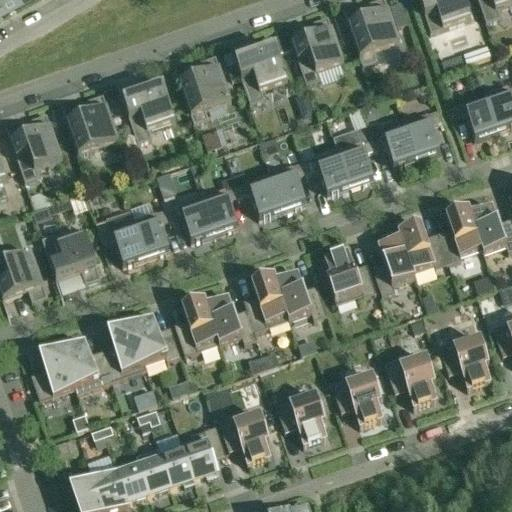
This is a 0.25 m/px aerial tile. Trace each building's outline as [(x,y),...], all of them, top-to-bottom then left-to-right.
[(431,0),(420,4),(418,0),(416,0),(430,38),(471,24),(462,0),(431,0)] [(511,0),(476,0),(487,29),(502,23),(498,15),(511,10),(511,0)] [(400,49),(384,3),(369,9),(373,21),(349,29),(342,7),(340,8),(362,72),(377,66),(374,58),(400,49)] [(390,11),(397,32),(409,30),(401,7),(390,11)] [(334,23),(343,48),(351,44),(343,19),(334,23)] [(344,68),(328,23),(313,28),(317,40),(293,48),(286,27),(284,28),(306,91),(321,86),(318,77),(344,68)] [(275,41),(279,55),(292,51),(286,36),(275,41)] [(272,42),(256,48),(261,59),(237,68),(229,47),(228,47),(237,73),(241,83),(250,110),(265,105),(262,97),(288,87),(272,42)] [(454,62),(458,75),(464,73),(461,59),(454,62)] [(231,107),(216,62),(200,67),(204,79),(180,87),(173,66),(171,66),(194,130),(208,125),(205,116),(231,107)] [(237,73),(228,77),(231,86),(241,83),(237,73)] [(161,81),(146,86),(150,98),(126,106),(119,85),(117,85),(139,149),(154,144),(151,135),(177,126),(161,81)] [(499,137),(511,132),(511,89),(497,95),(495,90),(483,94),(498,138),(499,137)] [(474,146),(485,142),(486,147),(500,142),(499,137),(498,138),(483,94),(482,95),(485,104),(463,112),(461,107),(450,111),(454,123),(465,119),(474,146)] [(110,103),(114,113),(124,110),(119,98),(110,103)] [(119,146),(103,101),(88,106),(92,118),(68,126),(61,105),(59,106),(78,160),(119,146)] [(351,114),(357,131),(370,126),(364,109),(351,114)] [(52,115),(57,129),(64,126),(61,112),(52,115)] [(438,116),(404,127),(419,170),(431,166),(430,161),(441,157),(431,131),(442,127),(438,116)] [(47,120),(32,126),(36,137),(12,146),(4,125),(3,125),(25,189),(40,183),(37,175),(63,166),(47,120)] [(403,128),(404,132),(382,140),(378,128),(367,132),(371,143),(375,155),(386,151),(393,174),(416,166),(418,170),(419,170),(404,127),(403,128)] [(365,159),(375,155),(371,143),(337,155),(350,194),(374,185),(365,159)] [(337,155),(303,167),(307,178),(317,175),(327,202),(350,194),(337,155)] [(303,167),(269,179),(282,217),(306,209),(297,182),(307,178),(303,167)] [(134,190),(148,185),(144,172),(129,177),(134,190)] [(259,225),(282,217),(269,179),(246,187),(243,179),(232,183),(239,202),(249,198),(259,225)] [(229,206),(239,202),(232,183),(222,186),(225,194),(201,202),(214,241),(238,233),(229,206)] [(191,249),(214,241),(201,202),(178,210),(175,201),(164,205),(167,214),(171,226),(181,222),(191,249)] [(469,214),(471,219),(470,219),(484,260),(506,253),(508,260),(511,258),(511,229),(510,225),(498,229),(492,211),(471,219),(469,214)] [(32,217),(36,229),(52,223),(47,212),(32,217)] [(167,214),(133,226),(146,264),(170,256),(160,229),(171,226),(167,214)] [(439,240),(438,240),(448,270),(461,266),(460,263),(481,256),(483,261),(484,260),(470,219),(471,219),(469,214),(445,222),(451,240),(440,244),(439,240)] [(123,273),(146,264),(133,226),(99,238),(103,249),(113,246),(123,273)] [(421,230),(398,239),(399,244),(400,243),(415,285),(416,284),(414,279),(435,272),(436,274),(448,270),(438,240),(437,240),(439,244),(427,248),(421,230)] [(85,290),(101,285),(85,239),(59,248),(56,240),(41,245),(63,308),(65,307),(58,286),(81,278),(85,290)] [(393,292),(415,285),(400,243),(399,244),(378,251),(384,269),(372,273),(382,303),(395,299),(393,292)] [(354,275),(348,256),(324,264),(330,281),(326,282),(336,311),(363,302),(363,304),(376,299),(366,271),(354,275)] [(48,303),(32,258),(6,267),(3,258),(0,259),(0,298),(10,327),(12,326),(4,305),(28,297),(32,309),(48,303)] [(298,279),(276,286),(275,287),(290,329),(312,321),(314,328),(327,323),(317,293),(305,297),(298,279)] [(256,303),(244,307),(247,316),(255,339),(288,328),(289,329),(290,329),(275,287),(276,286),(275,281),(251,289),(256,303)] [(511,291),(498,296),(505,312),(511,309),(511,291)] [(229,303),(207,310),(206,311),(221,352),(242,345),(244,351),(257,347),(254,339),(255,339),(247,316),(235,320),(229,303)] [(219,352),(221,352),(206,311),(207,310),(205,305),(181,313),(186,327),(174,331),(185,363),(219,351),(219,352)] [(153,323),(131,331),(146,376),(147,376),(145,371),(166,364),(167,369),(181,364),(173,340),(161,344),(153,323)] [(511,359),(511,329),(506,332),(505,330),(493,335),(502,363),(511,359)] [(114,357),(103,361),(112,388),(146,376),(131,331),(108,339),(114,357)] [(276,339),(281,352),(297,346),(292,333),(276,339)] [(461,378),(467,397),(491,388),(485,372),(489,370),(479,341),(452,351),(452,349),(439,353),(449,382),(461,378)] [(85,347),(63,355),(78,400),(112,388),(103,361),(104,364),(92,368),(85,347)] [(77,400),(78,400),(63,355),(40,362),(46,381),(32,386),(40,408),(75,395),(77,400)] [(414,415),(437,407),(431,390),(435,389),(426,364),(400,373),(398,368),(385,372),(395,400),(407,396),(414,415)] [(360,434),(383,426),(378,409),(382,408),(371,379),(345,388),(344,386),(331,391),(341,419),(353,415),(360,434)] [(233,407),(228,391),(206,399),(212,418),(234,410),(233,407)] [(304,453),(327,445),(322,428),(325,427),(315,398),(289,407),(288,405),(275,410),(285,438),(297,434),(304,453)] [(146,420),(149,427),(159,424),(156,416),(146,420)] [(247,473),(271,464),(265,448),(269,446),(259,417),(232,427),(232,425),(219,429),(229,458),(241,454),(247,473)] [(73,425),(77,437),(90,433),(85,420),(73,425)] [(149,427),(146,420),(137,423),(140,430),(149,427)] [(200,433),(179,441),(194,485),(217,477),(212,463),(224,459),(213,428),(200,433)] [(101,435),(103,443),(113,440),(111,432),(101,435)] [(103,443),(101,435),(92,439),(95,446),(103,443)] [(179,446),(158,453),(171,493),(194,485),(179,441),(177,441),(179,446)] [(74,445),(66,448),(70,459),(78,456),(74,445)] [(57,463),(70,459),(66,448),(53,452),(57,463)] [(158,458),(137,466),(149,501),(171,493),(158,453),(156,454),(158,458)] [(112,469),(127,511),(129,511),(129,508),(149,501),(137,466),(114,474),(112,469)] [(127,511),(112,469),(90,477),(102,511),(127,511)] [(90,482),(68,489),(75,511),(102,511),(90,477),(88,477),(90,482)]
